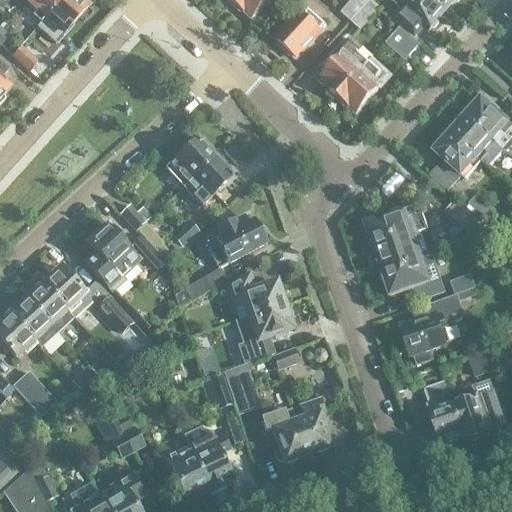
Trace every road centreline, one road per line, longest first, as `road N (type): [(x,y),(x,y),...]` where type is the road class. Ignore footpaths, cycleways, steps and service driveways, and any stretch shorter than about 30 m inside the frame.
road 1 (residential): [(0,274),(226,63)]
road 2 (residential): [(395,461),(318,234),(339,175)]
road 3 (residential): [(339,175),(369,162),(511,3)]
road 4 (residential): [(0,166),(149,0)]
road 5 (residential): [(339,175),(226,63)]
road 6 (residential): [(395,461),(268,511)]
